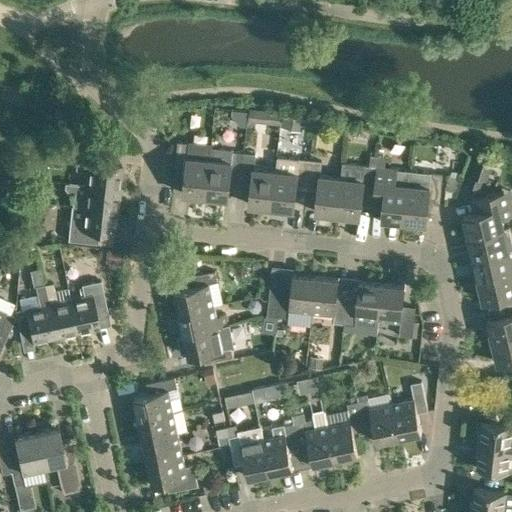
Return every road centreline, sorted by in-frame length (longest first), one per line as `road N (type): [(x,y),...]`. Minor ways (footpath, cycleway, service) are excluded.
road 1 (residential): [(269,511),(414,485),(435,472),(454,323),(441,255),(147,226)]
road 2 (residential): [(94,0),(85,66),(150,145),(147,226)]
road 3 (residential): [(147,226),(132,348),(87,371)]
road 4 (residential): [(87,371),(118,511)]
